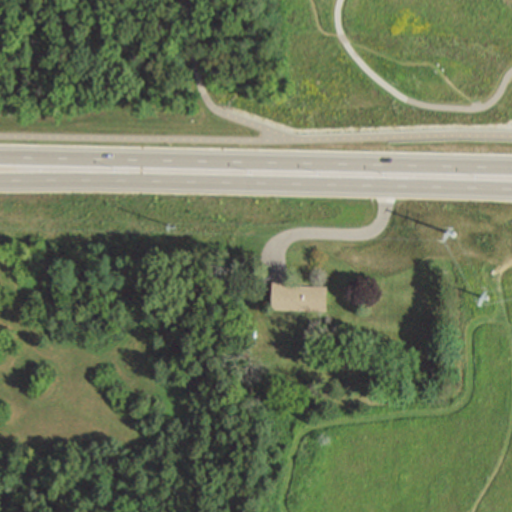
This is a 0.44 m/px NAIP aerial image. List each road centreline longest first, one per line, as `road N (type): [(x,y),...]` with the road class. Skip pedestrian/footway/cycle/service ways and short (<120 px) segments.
road 1 (secondary): [(511,167),(0,157)]
road 2 (secondary): [(118,184),(511,190)]
